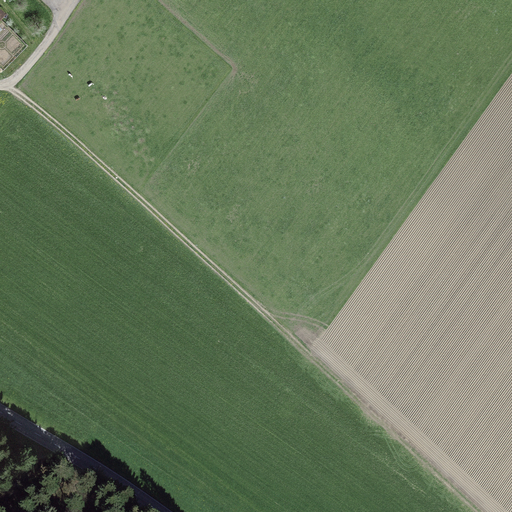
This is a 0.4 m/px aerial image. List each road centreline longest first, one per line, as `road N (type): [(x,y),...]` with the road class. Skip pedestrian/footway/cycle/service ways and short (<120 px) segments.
road 1 (track): [(233,289),(9,85)]
road 2 (tertiary): [(156,511),(0,410)]
